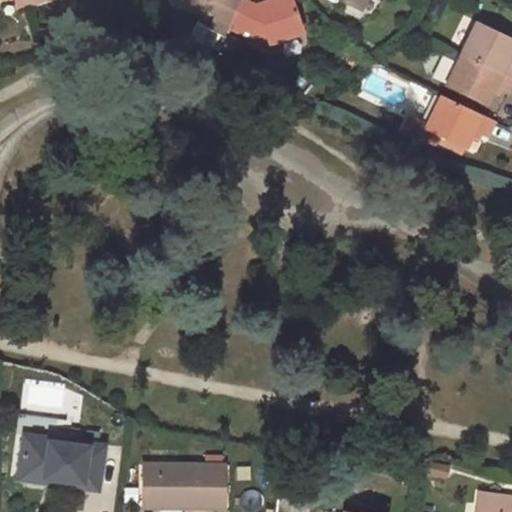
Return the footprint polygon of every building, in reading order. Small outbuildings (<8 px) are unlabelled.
[(241,0),(188,0),(191,5),(213,15),(208,27),(224,35),(225,34),(230,23),(241,0)] [(267,0),(254,4),(244,0),(241,0),(230,23),(266,43),(301,31),(291,0),(267,0)] [(511,73),(511,59),(510,58),(511,54),(511,37),(476,21),(462,51),(511,73)] [(237,39),(225,34),(224,35),(221,43),(233,47),(237,39)] [(432,77),(447,83),(462,51),(442,54),(432,77)] [(511,91),(511,88),(511,73),(462,51),(447,83),(489,103),(497,84),(511,91)] [(488,136),(496,119),(442,93),(428,122),(411,113),(403,129),(420,137),(422,135),(435,142),(440,132),(466,146),(474,129),(488,136)] [(24,435),(19,474),(51,478),(50,483),(97,489),(103,445),(24,435)] [(206,456),(206,466),(222,466),(222,456),(206,456)] [(206,466),(143,465),(142,506),(158,507),(159,503),(184,504),(184,507),(222,507),(224,466),(222,466),(206,466)] [(18,480),(50,483),(51,478),(19,474),(18,480)] [(511,511),(511,497),(479,493),(476,511),(511,511)]
